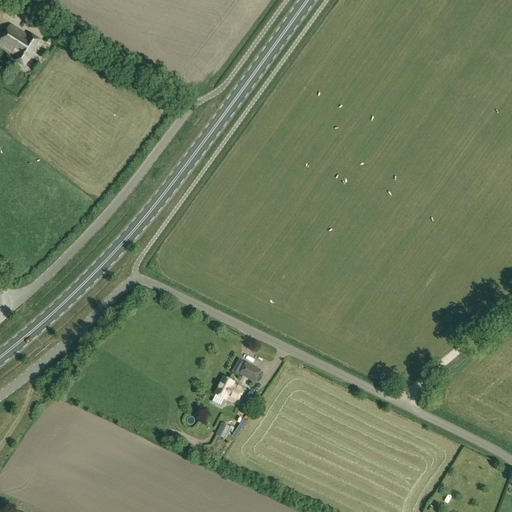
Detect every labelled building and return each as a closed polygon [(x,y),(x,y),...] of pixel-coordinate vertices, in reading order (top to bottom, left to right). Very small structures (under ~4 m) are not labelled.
[(39,16),(43,9),(31,2),(26,9),(39,16)] [(12,26),(0,44),(0,45),(19,58),(17,62),(25,67),(41,41),(33,36),(32,38),(12,26)] [(45,42),(50,45),(55,39),(49,35),(45,42)] [(20,80),(5,70),(0,78),(0,79),(15,89),(20,80)] [(241,374),(255,382),(261,371),(247,363),(241,374)] [(247,391),(234,384),(235,383),(224,378),(215,395),(226,400),(227,399),(239,405),(247,391)] [(222,423),(216,435),(225,440),(231,428),(222,423)]
